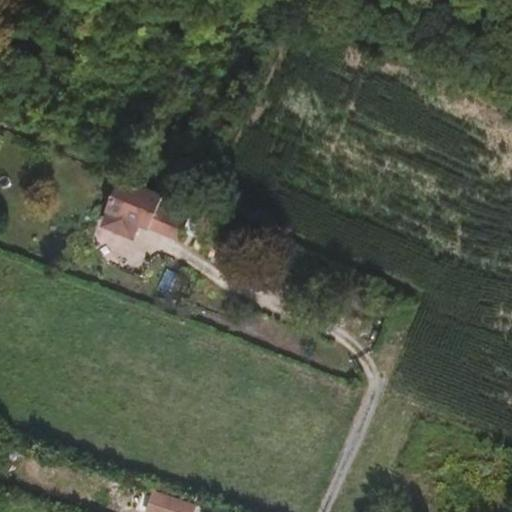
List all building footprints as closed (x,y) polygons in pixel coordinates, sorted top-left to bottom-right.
[(157,199),(160,189),(118,171),(104,204),(107,205),(136,218),(147,222),(147,220),(160,226),(169,204),(157,199)] [(175,232),(184,211),(169,204),(160,226),(175,232)] [(132,226),(136,218),(107,205),(103,214),(105,221),(126,230),(132,226)] [(151,493),(144,511),(157,511),(161,500),(166,501),(167,498),(151,493)] [(188,511),(191,506),(167,498),(166,501),(161,500),(157,511),(188,511)]
